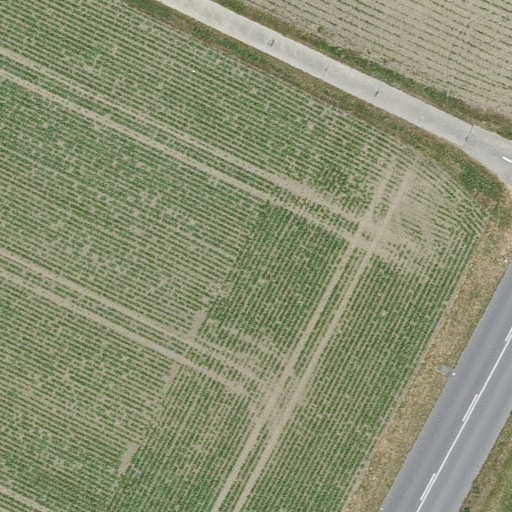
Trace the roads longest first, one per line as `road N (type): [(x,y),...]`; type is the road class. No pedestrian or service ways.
road 1 (track): [(174,0),(511,165)]
road 2 (tertiary): [(511,335),(417,511)]
